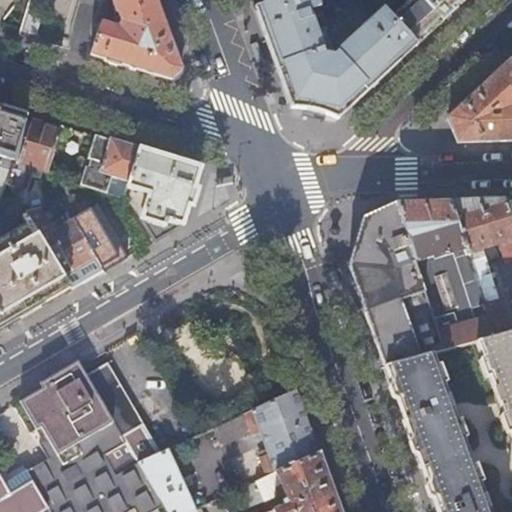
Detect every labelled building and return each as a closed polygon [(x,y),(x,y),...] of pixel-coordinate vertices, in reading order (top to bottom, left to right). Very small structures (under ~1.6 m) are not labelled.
[(165,26),(155,0),(110,0),(116,15),(118,14),(121,25),(120,30),(106,26),(110,13),(106,1),(101,3),(94,24),(99,26),(90,57),(170,82),(180,70),(165,26)] [(273,1),(253,8),(280,83),(288,106),(305,110),(304,114),(312,116),(322,118),(323,115),(337,118),(415,46),(389,18),(380,8),(337,50),(331,44),(324,51),(328,55),(321,54),(314,34),(326,30),(314,0),(281,0),(274,3),(273,1)] [(440,23),(453,10),(464,0),(406,0),(389,18),(415,46),(440,23)] [(27,16),(22,33),(33,37),(38,20),(27,16)] [(511,64),(509,61),(480,88),(446,119),(451,131),(456,142),(492,141),(511,140),(511,64)] [(0,157),(2,159),(12,162),(24,125),(26,116),(0,107),(0,157)] [(12,162),(6,182),(16,199),(27,190),(34,167),(48,172),(60,132),(40,126),(39,130),(24,125),(12,162)] [(138,151),(95,137),(88,160),(104,165),(102,173),(118,178),(117,180),(129,183),(138,151)] [(129,183),(127,188),(149,195),(141,221),(154,243),(164,237),(181,227),(190,198),(199,169),(160,157),(138,151),(129,183)] [(0,201),(6,182),(12,162),(2,159),(0,165),(0,164),(0,201)] [(475,202),(448,203),(493,338),(511,333),(501,299),(498,300),(482,251),(490,249),(488,245),(498,242),(506,264),(511,261),(511,223),(505,201),(475,202)] [(421,203),(395,204),(397,209),(443,352),(475,343),(493,338),(448,203),(421,203)] [(95,261),(103,273),(119,264),(125,260),(94,209),(72,221),(95,261)] [(357,287),(386,367),(432,355),(443,352),(397,209),(367,221),(352,256),(354,263),(349,265),(357,287)] [(25,213),(26,216),(56,265),(60,263),(56,256),(60,253),(72,274),(95,261),(72,221),(51,233),(38,210),(25,213)] [(0,327),(69,287),(64,279),(56,265),(26,216),(19,221),(26,231),(0,246),(0,327)] [(56,265),(64,279),(72,274),(60,253),(56,256),(60,263),(56,265)] [(493,338),(475,343),(481,360),(479,361),(485,379),(488,378),(502,415),(499,416),(506,435),(509,434),(511,442),(511,333),(493,338)] [(386,367),(383,368),(393,396),(403,424),(413,451),(423,478),(425,484),(435,511),(489,511),(479,483),(482,482),(475,464),(472,465),(462,439),(466,438),(459,420),(456,421),(443,384),(446,383),(440,365),(436,366),(432,355),(386,367)] [(0,511),(31,511),(44,505),(48,511),(129,511),(132,510),(133,511),(153,511),(163,506),(138,464),(115,476),(104,456),(126,443),(122,437),(86,376),(81,367),(79,362),(39,385),(42,390),(24,400),(40,428),(44,426),(51,438),(42,442),(39,444),(47,460),(4,484),(0,477),(0,511)] [(86,376),(122,437),(143,425),(107,363),(86,376)] [(300,400),(297,391),(243,416),(250,435),(251,436),(260,433),(265,446),(263,447),(264,451),(257,453),(266,477),(319,453),(309,425),(307,420),(300,400)] [(40,428),(24,400),(19,403),(42,442),(51,438),(44,426),(40,428)] [(250,435),(243,416),(180,445),(183,451),(196,458),(250,435)] [(138,464),(163,506),(166,511),(190,511),(195,510),(167,451),(138,464)] [(340,511),(338,504),(335,497),(327,475),(319,453),(266,477),(254,483),(262,501),(263,502),(276,496),(273,487),(279,485),(287,505),(267,511),(340,511)] [(230,494),(239,490),(228,467),(206,477),(207,478),(191,485),(201,507),(230,494)] [(250,507),(262,501),(254,483),(241,489),(250,507)]
